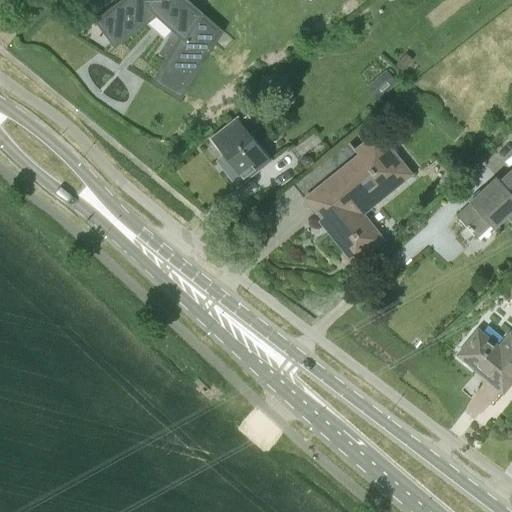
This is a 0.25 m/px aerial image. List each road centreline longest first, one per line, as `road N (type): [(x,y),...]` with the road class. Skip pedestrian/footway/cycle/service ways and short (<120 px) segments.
road 1 (tertiary): [(501,511),(340,385),(274,356)]
road 2 (tertiary): [(274,356),(312,410),(428,511)]
road 3 (tertiary): [(274,356),(106,216)]
road 4 (tertiary): [(106,216),(87,179),(53,143),(0,108)]
road 5 (tertiary): [(0,137),(26,168),(106,216)]
